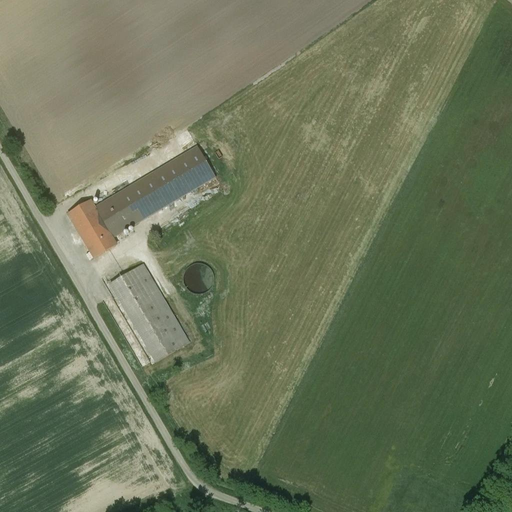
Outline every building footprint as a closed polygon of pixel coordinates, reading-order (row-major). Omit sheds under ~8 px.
[(197,148),(93,209),(112,240),(216,179),(197,148)] [(60,203),(73,197),(68,186),(55,192),(60,203)] [(89,202),(68,214),(95,259),(116,247),(112,240),(93,209),(89,202)] [(197,265),(195,265),(191,267),(188,269),(185,272),(184,275),(183,278),(183,281),(183,284),(184,286),(186,289),(188,292),(191,294),(195,295),(198,296),(201,296),(205,295),(208,293),(210,290),(212,288),(213,285),(214,281),(213,278),(212,274),(211,271),(209,269),(206,267),(203,266),(200,265),(197,265)] [(143,266),(110,285),(156,363),(189,344),(143,266)]
